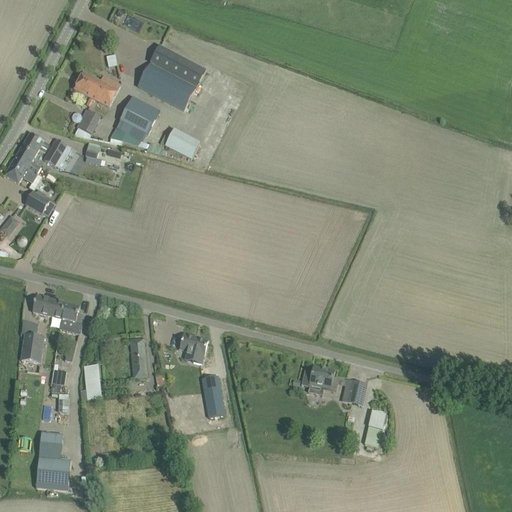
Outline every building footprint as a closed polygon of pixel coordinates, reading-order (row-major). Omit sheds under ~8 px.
[(150,64),(195,89),(205,71),(159,47),(150,64)] [(107,57),(110,68),(119,65),(116,55),(107,57)] [(195,89),(150,64),(138,88),(184,112),(195,89)] [(83,74),(74,91),(89,99),(93,101),(109,109),(118,93),(121,86),(103,77),(100,83),(92,79),(83,74)] [(159,113),(132,99),(120,122),(147,136),(159,113)] [(87,110),(76,134),(90,141),(102,117),(87,110)] [(117,128),(110,141),(122,145),(138,149),(141,143),(126,135),(127,133),(117,128)] [(190,162),(199,146),(174,132),(165,148),(190,162)] [(30,135),(18,155),(31,164),(39,151),(45,155),(50,147),(44,143),(39,140),(30,135)] [(56,141),(44,162),(56,169),(56,168),(60,161),(66,165),(69,167),(77,153),(74,152),(68,148),(56,141)] [(89,145),(86,157),(87,157),(102,161),(100,166),(117,171),(118,165),(121,154),(89,145)] [(18,155),(5,177),(13,182),(18,186),(23,178),(32,184),(37,176),(41,169),(31,164),(18,155)] [(42,170),(38,176),(44,180),(45,180),(49,173),(42,169),(42,170)] [(78,182),(75,193),(95,199),(95,197),(107,201),(109,193),(97,190),(98,188),(78,182)] [(38,191),(36,195),(43,199),(45,196),(38,191)] [(42,216),(50,203),(43,199),(36,195),(33,193),(25,206),(42,216)] [(0,230),(9,238),(23,221),(13,213),(0,229),(0,230)] [(37,298),(33,314),(62,321),(63,321),(66,306),(67,305),(37,298)] [(63,321),(60,332),(80,337),(86,316),(78,315),(80,309),(66,306),(63,321)] [(46,337),(27,335),(23,361),(42,363),(46,337)] [(184,336),(180,351),(188,353),(185,362),(201,366),(204,357),(208,342),(184,336)] [(147,379),(144,350),(144,341),(130,342),(134,380),(147,379)] [(169,353),(169,351),(169,341),(160,341),(160,353),(165,353),(165,364),(176,363),(175,352),(169,353)] [(72,365),(74,355),(67,353),(65,364),(72,365)] [(68,372),(58,371),(59,365),(55,365),(52,384),(66,387),(68,372)] [(97,365),(83,367),(84,378),(85,387),(85,391),(86,400),(88,400),(99,399),(101,399),(97,365)] [(333,379),(335,373),(314,368),(309,391),(335,397),(336,392),(339,380),(333,379)] [(204,380),(206,390),(211,420),(224,418),(218,378),(204,380)] [(346,388),(342,403),(362,407),(367,386),(352,383),(351,389),(346,388)] [(60,395),(60,413),(70,413),(70,395),(60,395)] [(183,414),(192,414),(192,395),(182,396),(183,414)] [(373,412),(368,440),(382,442),(387,414),(373,412)] [(61,436),(40,434),(34,490),(65,493),(69,462),(58,461),(61,436)]
